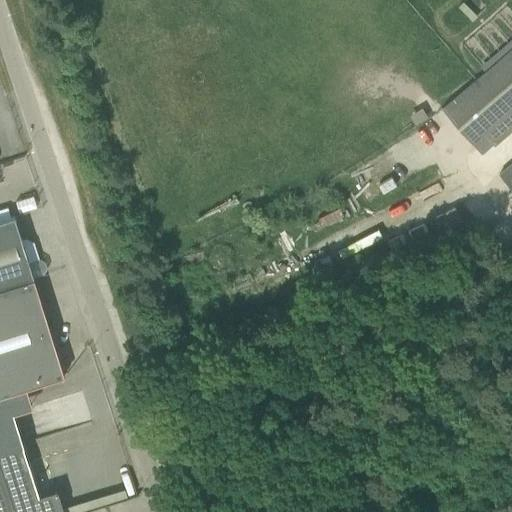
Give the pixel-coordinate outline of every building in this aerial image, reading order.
[(511,48),(442,109),(474,145),(486,135),(495,145),(511,130),(511,48)] [(511,163),(499,174),(511,189),(511,163)] [(0,288),(34,278),(14,216),(0,220),(0,288)] [(0,394),(64,375),(34,278),(0,288),(0,394)] [(0,511),(62,511),(59,499),(54,501),(51,492),(39,496),(28,461),(26,462),(28,466),(4,474),(0,462),(0,451),(4,450),(0,437),(0,511)]
